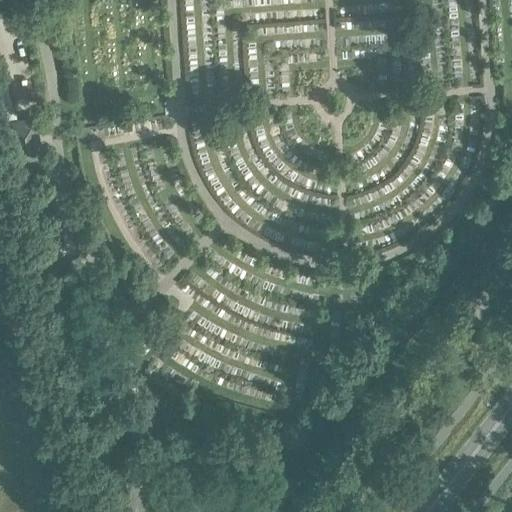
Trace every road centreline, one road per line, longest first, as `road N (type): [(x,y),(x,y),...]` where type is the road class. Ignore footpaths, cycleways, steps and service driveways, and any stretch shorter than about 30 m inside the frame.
road 1 (unclassified): [(323,511),(511,272)]
road 2 (primary): [(431,511),(511,410)]
